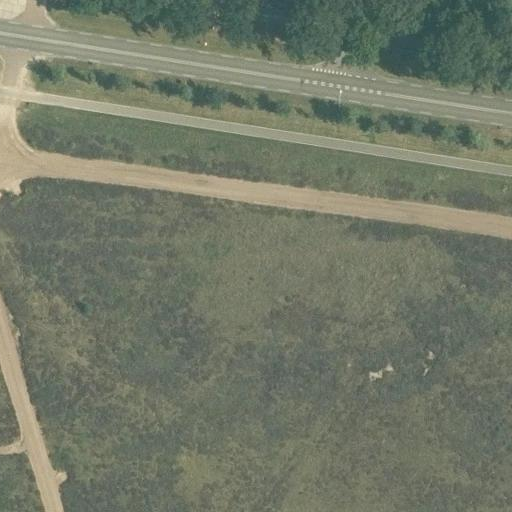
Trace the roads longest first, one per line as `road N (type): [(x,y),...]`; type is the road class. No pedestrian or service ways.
road 1 (track): [(511,230),(0,161)]
road 2 (primary): [(334,87),(0,33)]
road 3 (track): [(0,330),(55,511)]
road 4 (primary): [(511,115),(334,87)]
